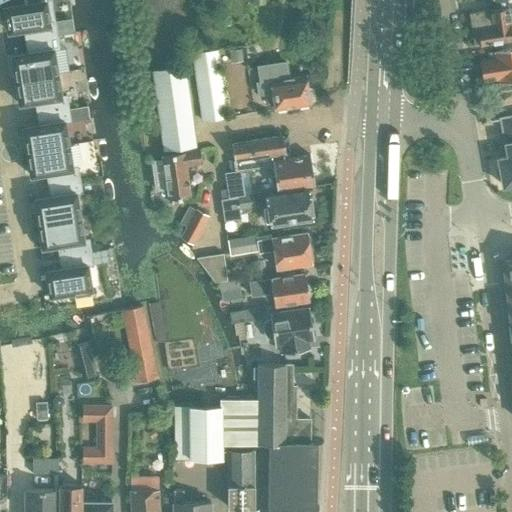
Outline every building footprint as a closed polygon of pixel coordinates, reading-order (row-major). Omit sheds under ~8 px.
[(23,0),(24,4),(4,7),(8,32),(24,29),(25,41),(56,36),(50,0),(45,0),(23,0)] [(511,0),(490,0),(492,10),(475,12),(477,30),(475,33),(476,41),(479,43),(480,45),(511,40),(509,24),(511,23),(511,0)] [(14,54),(11,55),(15,79),(19,78),(23,78),(56,73),(69,71),(65,47),(58,48),(56,36),(25,41),(27,52),(17,54),(14,54)] [(495,60),(478,62),(482,83),(498,80),(499,91),(511,88),(511,49),(494,53),(495,60)] [(217,50),(192,54),(202,120),(226,117),(217,50)] [(240,50),(230,51),(230,58),(241,56),(240,50)] [(258,67),(261,83),(258,83),(260,95),(273,93),(276,110),(310,105),(309,102),(310,102),(314,99),(313,89),(308,88),(307,89),(305,76),(288,79),(285,63),(258,67)] [(163,150),(195,146),(184,66),(152,70),(163,150)] [(15,79),(19,104),(35,101),(37,113),(68,108),(66,95),(60,96),(57,73),(15,79)] [(39,124),(23,127),(26,151),(68,144),(64,122),(70,121),(68,108),(37,113),(39,124)] [(507,156),(497,158),(498,163),(499,162),(499,165),(499,167),(499,169),(499,172),(500,174),(500,176),(501,178),(502,180),(501,181),(501,185),(511,183),(511,116),(500,118),(500,120),(505,150),(507,156)] [(232,143),(237,172),(274,167),(277,190),(314,185),(309,156),(287,159),(284,136),(232,143)] [(68,144),(26,151),(30,175),(46,173),(48,184),(79,179),(77,167),(71,168),(71,166),(81,164),(78,143),(68,144)] [(161,160),(151,161),(155,190),(165,189),(167,199),(169,198),(170,204),(180,203),(180,197),(189,196),(185,166),(201,163),(199,150),(161,155),(161,160)] [(50,196),(34,199),(38,223),(79,217),(76,194),(81,193),(79,179),(48,184),(50,196)] [(228,188),(223,189),(224,197),(244,194),(242,186),(228,188)] [(266,196),(271,225),(313,218),(308,190),(266,196)] [(252,194),(237,196),(238,208),(254,206),(252,194)] [(184,236),(195,242),(208,217),(197,211),(184,236)] [(58,245),(59,257),(90,252),(88,239),(83,240),(79,217),(38,223),(42,248),(58,245)] [(256,235),(227,240),(227,241),(229,254),(229,255),(258,251),(258,252),(273,250),(276,268),(310,263),(305,232),(271,238),(256,240),(256,236),(256,235)] [(90,252),(59,257),(61,268),(45,271),(49,295),(73,292),(74,298),(91,295),(87,265),(92,265),(90,252)] [(196,259),(215,283),(227,281),(223,255),(196,259)] [(511,258),(503,260),(511,337),(511,258)] [(250,282),(252,297),(273,293),(275,306),(309,301),(305,273),(250,282)] [(217,285),(220,293),(241,289),(239,281),(217,285)] [(264,322),(263,325),(264,333),(266,336),(270,337),(273,337),(274,344),(280,343),(281,353),(309,349),(307,339),(313,338),(308,306),(269,312),(270,319),(267,319),(264,322)] [(122,311),(126,331),(137,383),(157,379),(142,307),(122,311)] [(257,309),(246,310),(247,319),(258,318),(257,309)] [(89,342),(77,344),(83,377),(94,376),(89,342)] [(253,367),(253,378),(257,378),(257,398),(256,445),(269,445),(267,511),(314,511),(316,443),(309,443),(309,418),(294,418),(295,385),(291,385),(291,364),(258,363),(257,367),(253,367)] [(46,402),(35,403),(36,419),(47,418),(46,402)] [(111,406),(83,406),(83,420),(97,420),(97,448),(83,448),(83,462),(111,462),(111,406)] [(176,407),(177,460),(223,459),(222,407),(176,407)] [(227,451),(228,508),(254,507),(253,451),(227,451)] [(32,459),(32,475),(58,475),(58,459),(32,459)] [(0,495),(7,496),(8,475),(0,474),(0,495)] [(132,490),(130,490),(131,511),(159,511),(158,490),(158,477),(131,478),(132,490)] [(58,511),(80,511),(81,486),(60,486),(59,490),(58,511)] [(173,489),(173,511),(209,511),(210,501),(184,501),(184,489),(173,489)] [(23,511),(58,511),(58,490),(24,490),(23,511)] [(83,500),(82,511),(110,511),(111,501),(83,500)]
